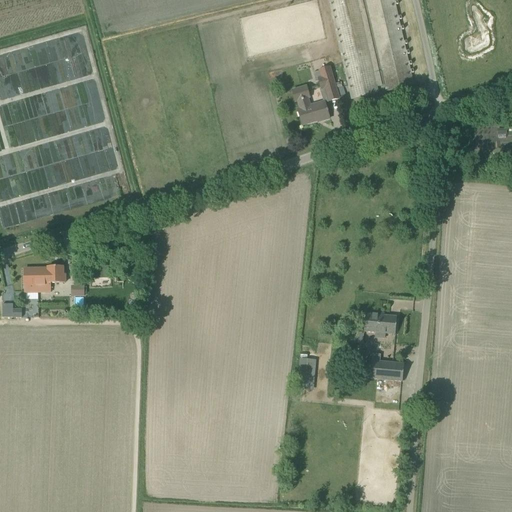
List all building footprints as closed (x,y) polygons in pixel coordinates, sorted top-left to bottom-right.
[(413,86),(394,0),(328,0),(351,100),(378,94),(377,88),(385,86),(386,92),(413,86)] [(324,88),(329,102),(339,99),(330,67),(318,70),(320,77),(317,78),(321,90),(324,88)] [(295,103),(298,102),(300,109),(297,110),(302,126),(317,122),(317,120),(328,117),(328,118),(329,118),(327,112),(328,112),(327,110),(324,102),(310,106),(308,99),(310,99),(307,86),(291,90),(295,103)] [(48,269),(23,270),(23,287),(51,286),(51,283),(65,283),(65,275),(63,275),(63,267),(48,267),(48,269)] [(110,276),(110,267),(92,267),(93,280),(110,279),(110,276)] [(71,286),(71,293),(78,293),(78,297),(84,297),(84,286),(71,286)] [(2,306),(1,316),(12,316),(12,307),(2,306)] [(397,317),(366,315),(364,332),(375,333),(395,335),(397,317)] [(298,390),(314,390),(315,359),(299,359),(298,390)] [(372,361),(370,380),(402,383),(404,364),(372,361)]
